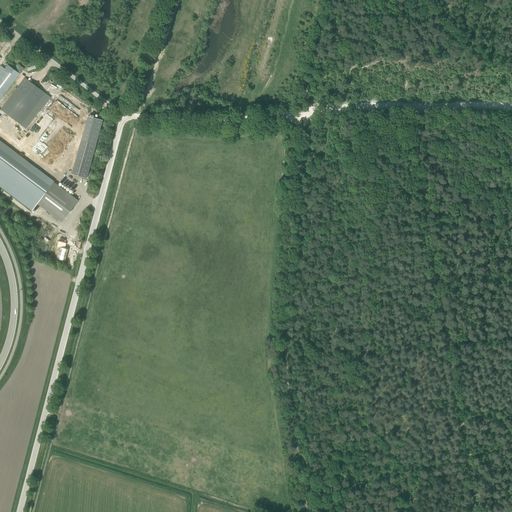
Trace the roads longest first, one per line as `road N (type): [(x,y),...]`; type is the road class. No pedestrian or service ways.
road 1 (unclassified): [(124,115),(19,511)]
road 2 (track): [(301,114),(286,323),(310,511)]
road 3 (unclassified): [(301,114),(204,123),(124,115)]
road 4 (unclassified): [(124,115),(0,22)]
road 5 (track): [(389,106),(511,108)]
road 6 (tertiary): [(0,363),(14,305),(0,245)]
